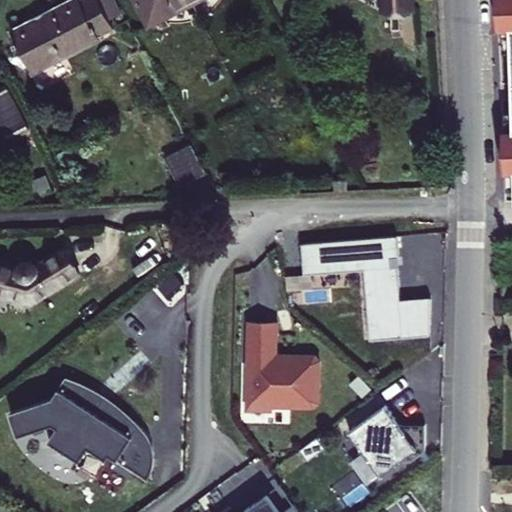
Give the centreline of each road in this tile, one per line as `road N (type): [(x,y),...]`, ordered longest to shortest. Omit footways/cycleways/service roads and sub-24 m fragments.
road 1 (residential): [(472,206),(0,221)]
road 2 (residential): [(472,206),(464,511)]
road 3 (residential): [(465,0),(472,206)]
